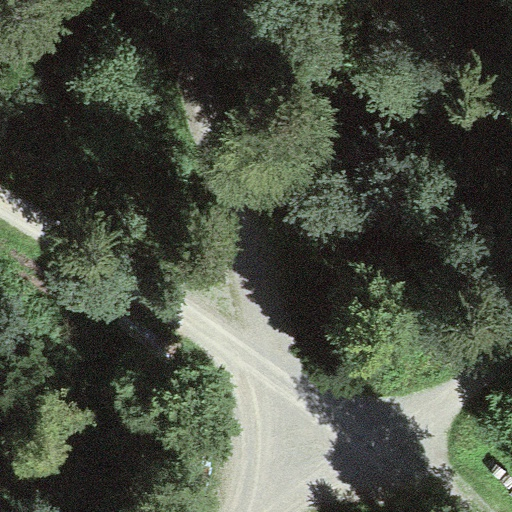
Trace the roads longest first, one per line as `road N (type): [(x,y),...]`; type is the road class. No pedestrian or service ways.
road 1 (track): [(327,443),(162,0)]
road 2 (track): [(327,443),(0,229)]
road 3 (track): [(327,443),(511,344)]
